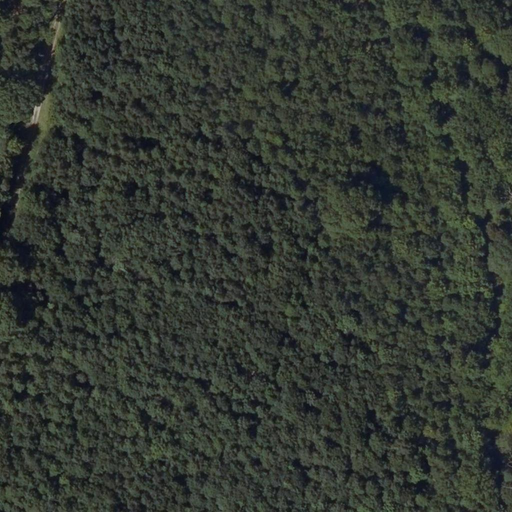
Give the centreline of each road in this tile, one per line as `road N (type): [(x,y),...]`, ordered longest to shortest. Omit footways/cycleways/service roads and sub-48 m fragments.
road 1 (track): [(403,0),(498,283),(491,430),(511,511)]
road 2 (track): [(0,344),(62,0)]
